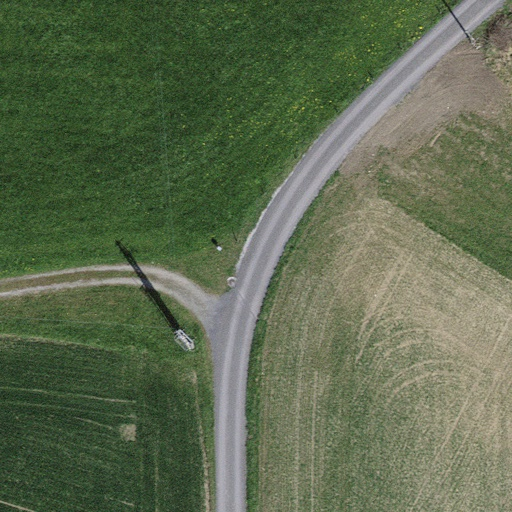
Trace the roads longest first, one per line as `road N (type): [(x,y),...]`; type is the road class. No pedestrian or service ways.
road 1 (track): [(233,511),(236,343),(273,234),(319,169),(499,0)]
road 2 (track): [(236,343),(170,288),(129,283),(0,298)]
